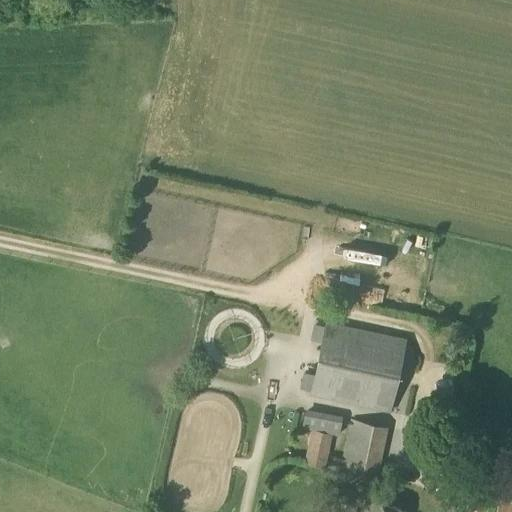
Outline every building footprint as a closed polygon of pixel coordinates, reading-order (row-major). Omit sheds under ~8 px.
[(368,279),(370,264),(335,258),(333,273),(368,279)] [(389,412),(405,340),(326,324),(310,395),(389,412)] [(310,431),(303,463),(325,468),(332,434),(338,435),(342,417),(305,409),(301,429),(310,431)] [(377,479),(387,428),(350,419),(339,471),(377,479)] [(403,511),(368,496),(360,511),(403,511)]
